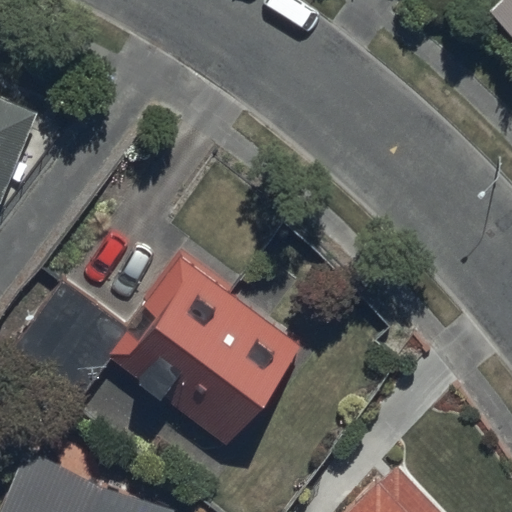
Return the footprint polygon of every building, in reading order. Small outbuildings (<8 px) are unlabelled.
[(511,0),(498,0),(490,8),(511,32),(511,0)] [(0,158),(3,151),(18,157),(36,114),(0,99),(0,158)] [(59,271),(7,344),(84,400),(112,361),(168,401),(171,397),(232,442),(304,342),(180,253),(130,322),(59,271)] [(172,511),(24,450),(0,507),(0,511),(172,511)] [(438,511),(397,468),(349,511),(438,511)]
